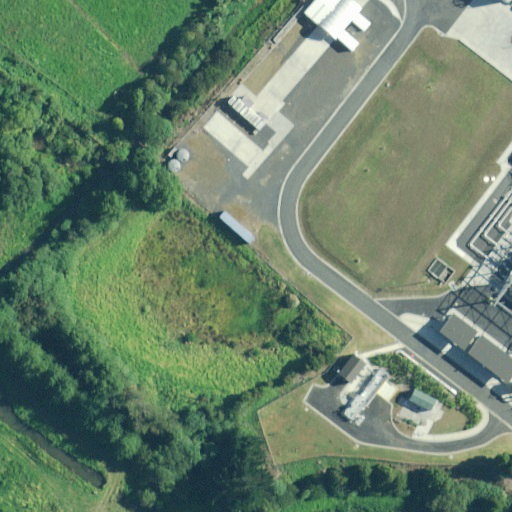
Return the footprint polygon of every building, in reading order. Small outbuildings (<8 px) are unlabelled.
[(351,0),(299,0),(264,41),(318,87),(375,21),(351,0)] [(386,13),(371,0),(367,0),(362,7),(378,21),(386,13)] [(511,0),(482,0),(498,12),(506,0),(511,0)] [(277,133),(233,96),(227,104),(270,141),(277,133)] [(290,110),(282,103),(274,111),(288,124),(296,115),(290,110)] [(252,132),(223,105),(196,134),(226,161),(252,132)] [(248,164),(236,154),(231,160),(243,171),(248,164)] [(239,174),(224,161),(219,167),(234,180),(239,174)] [(255,236),(240,223),(244,218),(229,205),(224,211),(218,219),(247,244),(255,236)] [(284,251),(270,229),(253,241),(268,262),(284,251)] [(511,360),(447,310),(433,327),(504,382),(511,371),(511,360)] [(437,399),(414,387),(406,401),(429,413),(437,399)]
